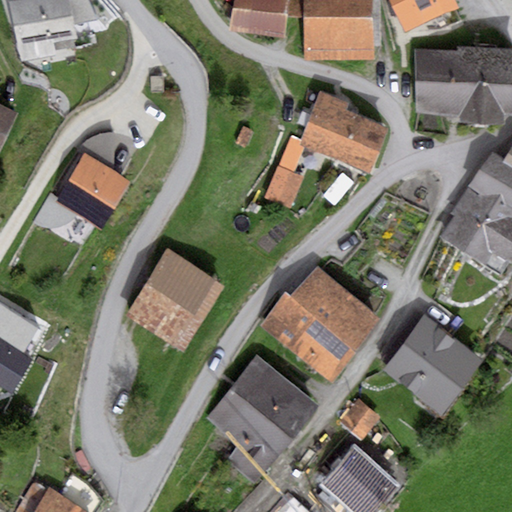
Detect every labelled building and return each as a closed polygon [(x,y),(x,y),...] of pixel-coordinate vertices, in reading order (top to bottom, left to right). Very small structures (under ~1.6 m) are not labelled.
[(8,0),(8,1),(21,62),(56,55),(55,43),(76,38),(74,25),(97,20),(88,0),(8,0)] [(287,0),(232,0),(229,31),(283,37),(286,17),(287,0)] [(287,0),(286,17),(303,18),(304,59),(374,60),(371,0),(287,0)] [(454,0),(389,0),(405,33),(458,7),(454,0)] [(457,52),(414,52),(414,115),(457,115),(457,124),(505,124),(505,114),(511,114),(511,47),(457,47),(457,52)] [(163,76),(150,77),(150,93),(163,93),(163,76)] [(348,103),(320,92),(310,115),(301,112),(297,123),(305,126),(300,139),(297,146),(302,148),(370,175),(389,127),(346,110),(348,103)] [(0,150),(19,115),(0,104),(0,150)] [(245,148),(253,131),(243,126),(235,144),(245,148)] [(75,151),(83,156),(55,201),(100,231),(130,181),(113,170),(114,133),(100,134),(86,141),(75,151)] [(300,139),(292,135),(278,167),(292,173),(302,148),(297,146),(300,139)] [(508,159),(492,149),(452,213),(457,216),(443,237),(500,273),(508,261),(511,262),(511,260),(511,164),(507,162),(508,159)] [(278,167),(277,167),(264,198),(290,210),(303,178),(292,173),(278,167)] [(225,286),(167,250),(125,316),(183,352),(225,286)] [(380,319),(318,265),(290,296),(285,292),(259,327),(332,382),(380,319)] [(42,324),(0,300),(0,385),(10,391),(29,358),(25,355),(42,324)] [(484,361),(424,315),(381,370),(441,416),(484,361)] [(256,355),(205,417),(235,447),(227,460),(254,483),(319,406),(256,355)] [(381,418),(359,399),(340,422),(363,441),(381,418)] [(60,494),(49,486),(46,489),(34,481),(14,511),(96,511),(104,501),(88,483),(73,473),(60,494)]
